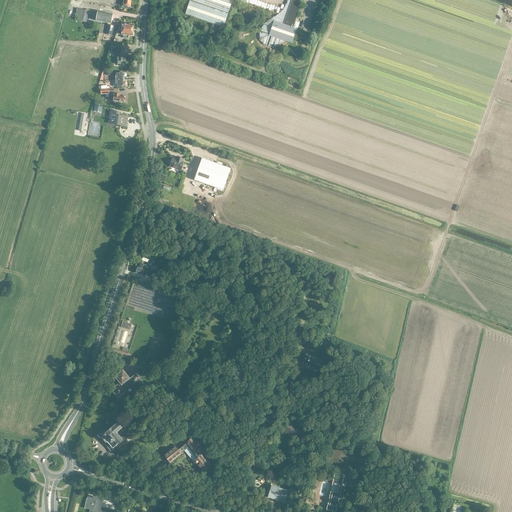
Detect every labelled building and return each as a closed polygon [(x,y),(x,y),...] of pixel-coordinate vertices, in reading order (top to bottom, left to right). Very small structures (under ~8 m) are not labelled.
[(121,8),(130,9),(130,0),(123,0),(123,6),(122,5),(121,8)] [(245,0),(288,0),(287,3),(285,7),(283,9),(282,10),(281,12),(279,14),(276,15),(275,17),(268,20),(266,22),(265,23),(263,25),(262,26),(261,28),(261,29),(260,30),(260,32),(259,34),(259,37),(259,38),(260,39),(260,41),(262,43),(263,44),(264,45),(266,45),(269,46),(270,47),(272,47),(275,47),(276,47),(278,46),(279,46),(281,45),(283,42),(284,41),(292,43),(297,29),(293,27),(302,0),(190,0),(185,15),(208,22),(223,28),(232,0),(235,0),(244,3),(245,0)] [(96,21),(111,24),(113,14),(98,12),(87,10),(77,8),(74,20),(87,22),(88,14),(97,15),(96,21)] [(108,25),(106,34),(112,36),(115,26),(108,25)] [(125,61),(126,48),(111,47),(111,53),(118,53),(118,60),(115,60),(115,64),(120,64),(120,61),(125,61)] [(94,111),(101,113),(103,105),(95,104),(94,111)] [(120,124),(127,125),(128,117),(124,116),(124,114),(119,113),(120,112),(110,110),(109,117),(112,118),(111,121),(120,123),(120,124)] [(85,121),(86,118),(87,114),(82,113),(79,131),(84,132),(84,128),(85,123),(86,121),(85,121)] [(170,163),(170,164),(169,166),(181,171),(183,164),(182,164),(184,159),(178,157),(177,160),(173,159),(172,160),(171,160),(170,161),(170,162),(170,163)] [(194,180),(223,190),(231,168),(202,158),(194,180)] [(151,268),(149,268),(149,266),(141,263),(139,268),(138,268),(137,272),(137,273),(149,276),(154,278),(156,270),(155,270),(156,267),(152,266),(151,268)] [(123,320),(121,326),(130,329),(132,323),(123,320)] [(325,363),(311,357),(308,366),(321,371),(325,363)] [(119,383),(111,390),(118,398),(127,391),(126,390),(131,385),(135,389),(143,382),(136,373),(130,378),(123,370),(115,377),(119,383)] [(108,432),(105,429),(100,434),(103,437),(102,437),(103,438),(102,439),(102,440),(103,440),(103,441),(104,441),(105,441),(106,441),(113,448),(117,444),(118,445),(123,441),(124,442),(129,437),(118,423),(108,432)] [(299,430),(297,428),(297,429),(288,424),(282,432),(292,439),(295,435),(298,437),(301,432),(303,433),(305,428),(303,427),(304,426),(302,425),(299,430)] [(194,462),(203,473),(212,466),(202,454),(202,455),(199,451),(204,448),(194,436),(185,443),(186,444),(179,450),(175,445),(163,454),(171,463),(182,454),(182,453),(185,451),(194,461),(194,462)] [(333,484),(327,509),(335,511),(341,486),(345,487),(345,484),(342,483),(343,475),(335,473),(333,484)] [(281,495),(282,490),(272,487),(269,497),(284,501),(286,496),(281,495)] [(90,509),(89,511),(110,511),(111,509),(101,507),(103,499),(88,495),(87,498),(85,508),(90,509)]
